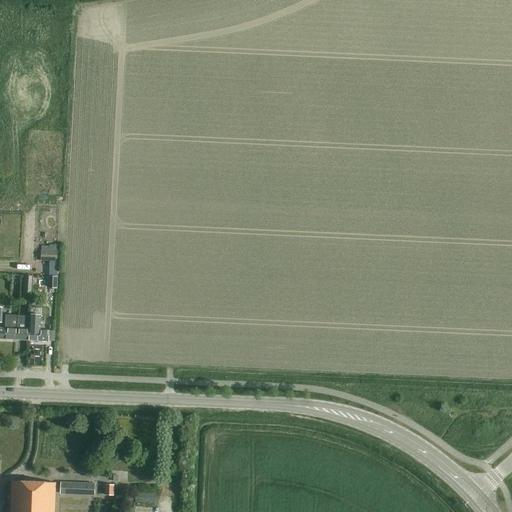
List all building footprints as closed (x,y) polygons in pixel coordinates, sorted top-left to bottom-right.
[(66,225),(65,216),(56,216),(57,225),(66,225)] [(41,251),(41,261),(57,261),(58,251),(41,251)] [(58,277),(49,276),(48,288),(57,289),(58,277)] [(30,314),(30,316),(28,341),(40,341),(49,342),(49,332),(41,331),(42,315),(30,314)] [(0,339),(5,339),(17,340),(18,315),(6,315),(5,329),(0,328),(0,339)] [(17,340),(28,341),(30,316),(18,315),(17,340)] [(54,511),(56,483),(12,481),(10,511),(54,511)] [(94,495),(94,484),(61,483),(61,493),(94,495)] [(105,483),(105,495),(113,495),(114,484),(105,483)] [(135,493),(135,502),(156,503),(157,494),(135,493)]
